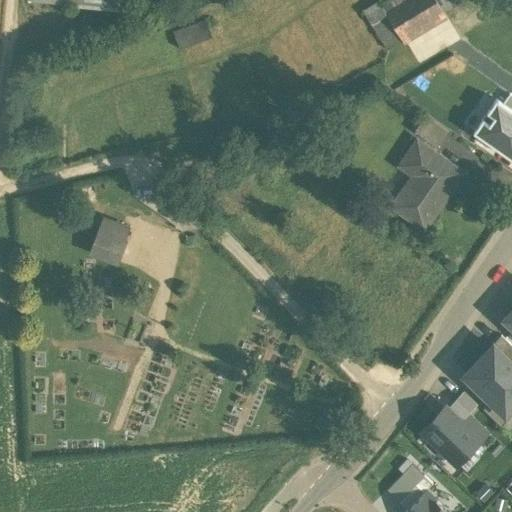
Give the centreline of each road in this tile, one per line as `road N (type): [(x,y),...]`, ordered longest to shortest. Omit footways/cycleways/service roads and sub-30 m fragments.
road 1 (track): [(391,407),(142,158),(2,190),(0,183)]
road 2 (tertiary): [(511,242),(332,478)]
